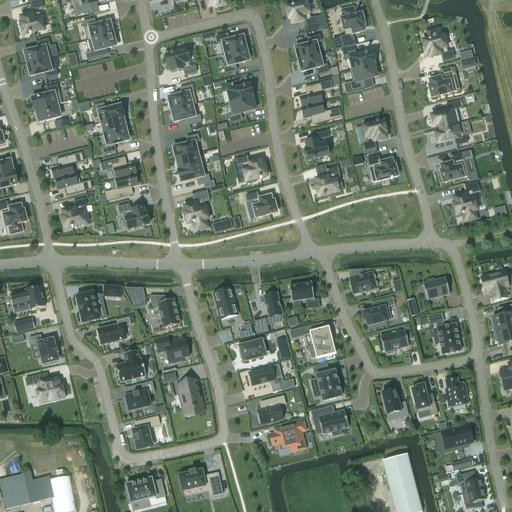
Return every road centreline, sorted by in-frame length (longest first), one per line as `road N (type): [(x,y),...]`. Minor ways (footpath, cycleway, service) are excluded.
road 1 (residential): [(50,261),(69,336),(98,364),(120,452),(130,459),(198,447),(223,434),(180,264)]
road 2 (residential): [(150,37),(245,15),(257,22),(278,156),(309,252)]
road 3 (residential): [(374,1),(431,242)]
road 4 (residential): [(322,251),(372,372),(477,358)]
road 5 (residential): [(150,37),(159,169),(180,264)]
road 6 (residential): [(0,76),(50,261)]
road 7 (residential): [(477,358),(504,509)]
road 8 (residential): [(431,242),(450,247),(458,265),(477,358)]
road 9 (residential): [(50,261),(180,264)]
road 10 (residential): [(180,264),(309,252)]
